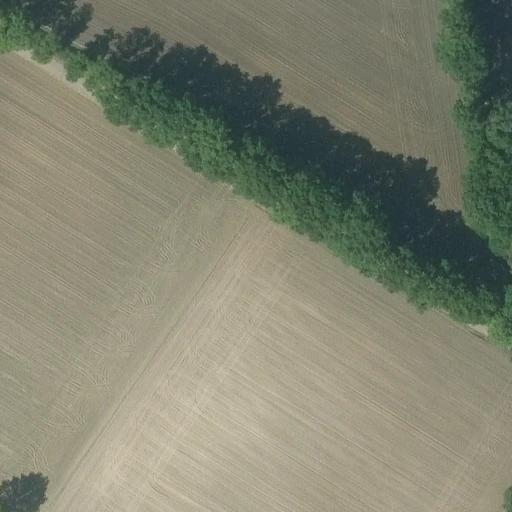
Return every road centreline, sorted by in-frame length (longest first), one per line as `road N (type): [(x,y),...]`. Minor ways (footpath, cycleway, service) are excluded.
road 1 (residential): [(0,35),(511,340)]
road 2 (track): [(464,0),(509,339)]
